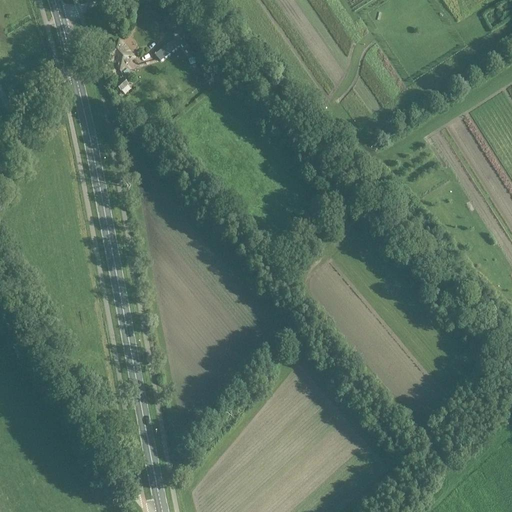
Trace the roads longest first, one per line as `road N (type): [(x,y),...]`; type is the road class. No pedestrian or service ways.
road 1 (primary): [(160,505),(54,0)]
road 2 (track): [(186,0),(511,363)]
road 3 (track): [(0,274),(143,504)]
